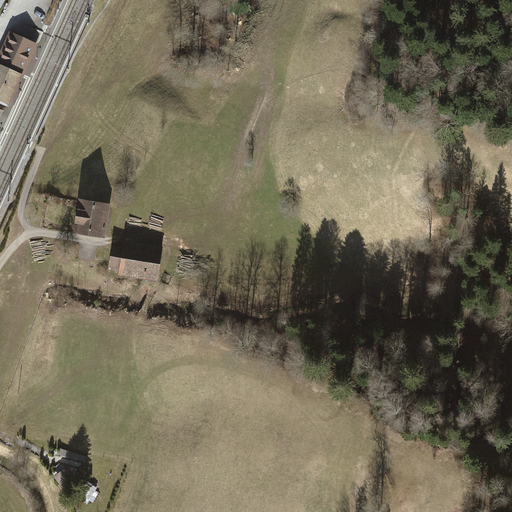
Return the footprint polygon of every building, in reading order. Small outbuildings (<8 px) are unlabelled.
[(0,51),(0,65),(22,76),(24,76),(38,45),(9,32),(0,51)] [(0,102),(8,106),(22,76),(0,65),(0,102)] [(110,205),(79,200),(73,233),(105,239),(110,205)] [(163,247),(125,241),(124,246),(113,244),(109,270),(120,272),(119,276),(157,282),(163,247)] [(87,457),(58,449),(56,455),(85,464),(87,457)] [(76,480),(67,468),(54,478),(63,490),(76,480)] [(98,487),(87,481),(79,494),(85,498),(83,502),(87,504),(90,500),(94,503),(99,493),(96,491),(98,487)]
